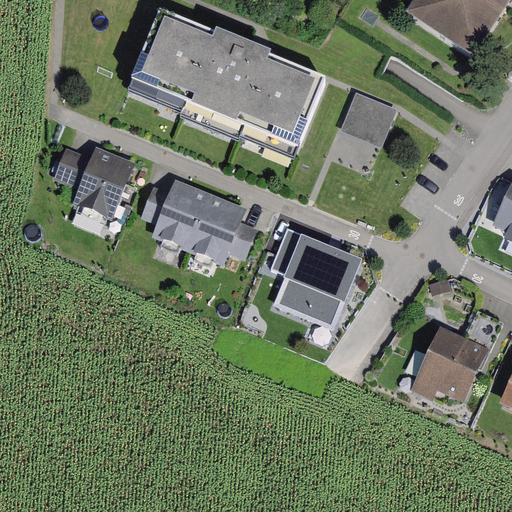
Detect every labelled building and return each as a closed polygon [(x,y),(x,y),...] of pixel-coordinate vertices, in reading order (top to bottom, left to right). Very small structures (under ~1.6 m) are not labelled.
[(511,7),(511,0),(414,0),(401,20),(471,68),(511,7)] [(327,86),(160,18),(128,95),(185,118),(240,141),(295,163),(327,86)] [(398,112),(357,96),(341,135),(382,151),(398,112)] [(92,161),(67,150),(54,183),(79,193),(73,208),(113,225),(136,167),(96,150),(92,161)] [(152,240),(188,255),(212,198),(176,183),(170,197),(163,214),(160,221),(157,228),(152,240)] [(511,189),(493,230),(508,237),(504,244),(511,247),(511,189)] [(141,222),(157,228),(160,221),(163,214),(170,197),(154,190),(141,222)] [(188,255),(224,270),(230,257),(232,251),(235,244),(242,226),(248,213),(212,198),(188,255)] [(232,251),(230,257),(246,264),(259,233),(242,226),(235,244),(232,251)] [(286,275),(302,235),(288,230),(272,270),(286,275)] [(364,260),(302,235),(286,275),(284,278),(286,279),(274,305),(334,332),(364,260)] [(469,346),(439,333),(416,386),(469,410),(507,326),(483,316),(469,346)]
